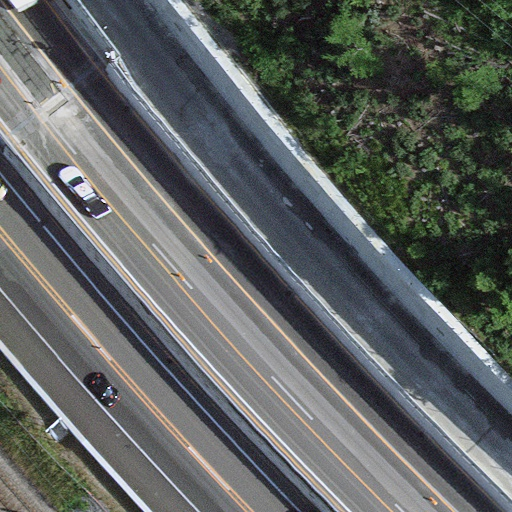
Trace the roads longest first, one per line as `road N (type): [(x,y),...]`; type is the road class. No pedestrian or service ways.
road 1 (motorway): [(422,511),(220,300),(0,44)]
road 2 (tertiary): [(107,0),(176,92),(511,441)]
road 3 (motorway): [(0,232),(97,353),(243,511)]
